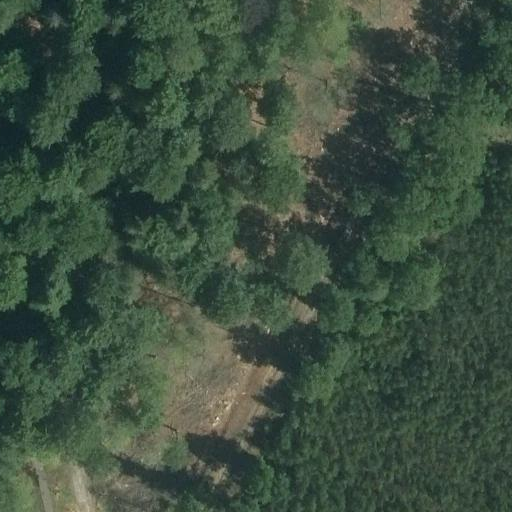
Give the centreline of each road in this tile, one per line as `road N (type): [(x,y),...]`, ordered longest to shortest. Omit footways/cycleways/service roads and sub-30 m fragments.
road 1 (track): [(205,511),(471,0)]
road 2 (track): [(85,511),(0,146)]
